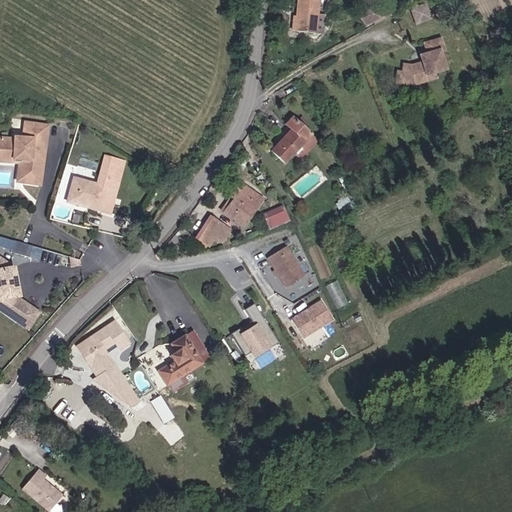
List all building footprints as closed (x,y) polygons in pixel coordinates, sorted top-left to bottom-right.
[(294,0),(288,29),(307,33),(308,32),(315,33),(318,16),(311,15),(314,0),(294,0)] [(435,73),(449,68),(442,50),(445,49),(441,39),(428,44),(431,53),(423,55),(422,63),(417,64),(425,79),(435,75),(435,73)] [(419,81),(425,79),(417,64),(404,69),(393,66),(388,70),(393,76),(419,81)] [(269,152),(282,164),(311,136),(295,118),(286,126),(290,131),(269,152)] [(45,185),(52,126),(29,124),(28,139),(20,139),(19,140),(0,138),(0,157),(29,160),(26,183),(45,185)] [(97,184),(108,187),(116,157),(95,152),(88,180),(64,176),(58,198),(82,203),(80,210),(90,212),(97,184)] [(29,160),(0,157),(0,160),(25,163),(23,182),(26,183),(29,160)] [(90,212),(101,214),(108,187),(97,184),(90,212)] [(241,229),(258,206),(249,201),(253,195),(248,192),(239,185),(227,200),(232,205),(223,216),(241,229)] [(258,206),(261,201),(253,195),(249,201),(258,206)] [(56,205),(80,210),(82,203),(58,198),(56,205)] [(218,213),(223,216),(232,205),(227,200),(218,213)] [(284,205),(263,211),(267,227),(289,221),(284,205)] [(205,246),(219,226),(207,217),(193,238),(205,246)] [(0,235),(0,246),(41,258),(43,248),(0,235)] [(304,276),(285,246),(267,257),(286,287),(304,276)] [(1,259),(0,259),(0,309),(23,323),(33,307),(7,292),(7,291),(11,290),(5,262),(1,263),(1,259)] [(327,285),(339,307),(350,302),(338,279),(327,285)] [(303,337),(333,318),(321,300),(309,308),(308,310),(306,311),(304,311),(291,319),(303,337)] [(274,334),(256,306),(246,312),(257,329),(244,337),(240,332),(233,337),(247,359),(254,354),(268,345),(265,340),(274,334)] [(132,343),(116,318),(75,346),(121,413),(141,400),(106,349),(115,343),(120,351),(132,343)] [(278,342),(274,334),(265,340),(268,345),(254,354),(255,357),(278,342)] [(166,384),(201,362),(184,335),(171,344),(175,351),(168,356),(171,360),(173,364),(159,373),(166,384)] [(156,369),(159,373),(173,364),(171,360),(156,369)] [(49,510),(62,491),(55,486),(54,488),(47,483),(48,481),(40,476),(43,472),(34,466),(19,488),(49,510)]
